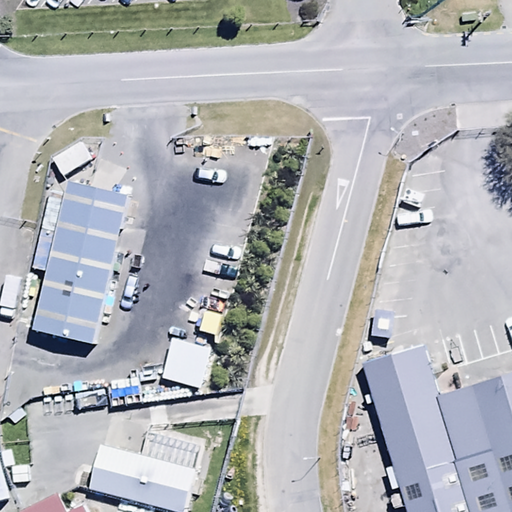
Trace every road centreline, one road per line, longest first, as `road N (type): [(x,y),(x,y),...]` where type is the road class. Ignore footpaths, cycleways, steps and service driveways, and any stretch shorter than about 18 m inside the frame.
road 1 (residential): [(407,54),(348,272),(303,391),(297,490),(309,511)]
road 2 (residential): [(407,54),(0,83)]
